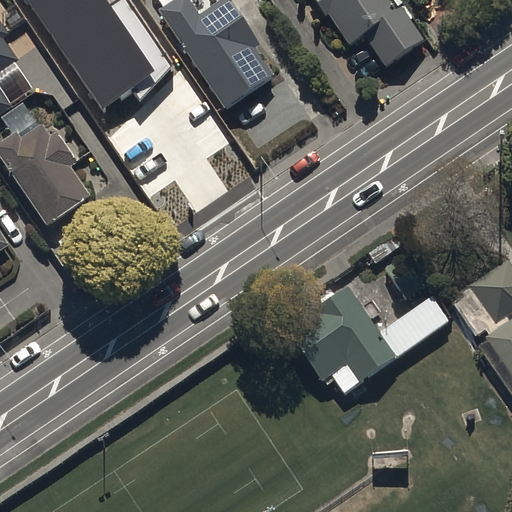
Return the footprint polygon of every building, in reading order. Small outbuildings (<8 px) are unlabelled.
[(29,0),(105,111),(131,92),(138,102),(171,66),(128,0),(119,0),(111,6),(106,0),(29,0)] [(185,0),(181,0),(158,16),(223,114),(274,81),(255,54),(260,51),(228,2),(199,21),(185,0)] [(317,0),(348,51),(363,42),(382,73),(424,47),(403,13),(397,17),(386,0),(317,0)] [(0,121),(13,112),(0,92),(0,77),(17,66),(3,44),(9,41),(0,27),(0,121)] [(0,149),(0,164),(47,233),(91,203),(70,173),(77,168),(56,138),(51,142),(43,130),(22,145),(17,138),(0,149)] [(0,258),(10,252),(0,238),(0,258)] [(403,262),(386,274),(407,304),(424,292),(403,262)] [(511,313),(511,269),(507,262),(469,288),(495,325),(511,313)] [(395,363),(348,296),(287,339),(321,387),(348,368),(361,387),(395,363)] [(511,325),(484,345),(511,385),(511,325)]
